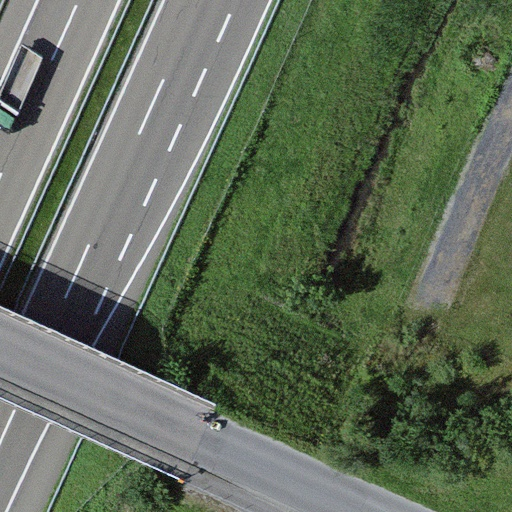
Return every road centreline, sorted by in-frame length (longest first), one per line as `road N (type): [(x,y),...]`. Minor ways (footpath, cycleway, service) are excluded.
road 1 (motorway): [(0,442),(195,0)]
road 2 (tertiary): [(362,511),(0,348)]
road 3 (motorway): [(78,0),(0,176)]
